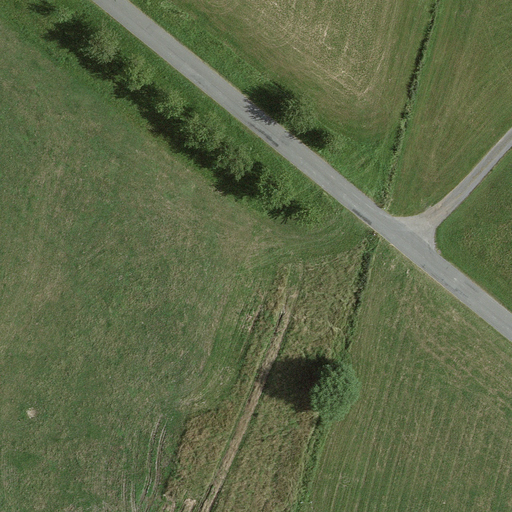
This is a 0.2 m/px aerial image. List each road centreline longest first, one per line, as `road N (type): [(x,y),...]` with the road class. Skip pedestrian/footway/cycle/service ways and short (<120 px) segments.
road 1 (unclassified): [(511,332),(107,0)]
road 2 (track): [(407,248),(511,142)]
